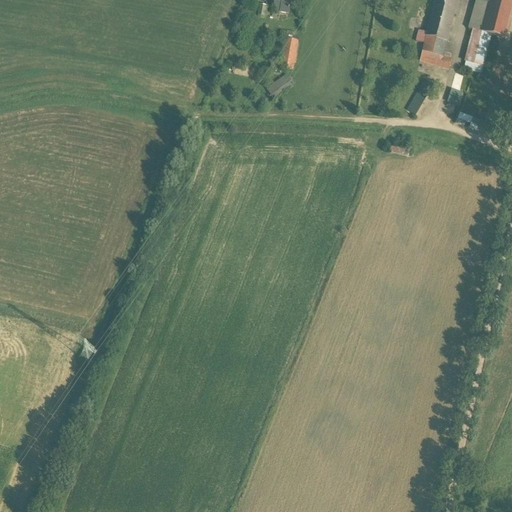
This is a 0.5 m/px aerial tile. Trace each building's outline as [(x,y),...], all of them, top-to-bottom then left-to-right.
[(291,0),(274,0),(273,12),(289,15),(291,0)] [(458,0),(435,0),(427,32),(420,30),(417,42),(425,44),(421,61),(449,69),(452,60),(443,58),(458,0)] [(491,0),(491,4),(484,33),(492,35),(506,39),(511,13),(511,1),(508,0),(491,0)] [(266,6),(259,5),(257,16),(264,17),(266,6)] [(292,70),(299,37),(288,35),(288,39),(285,38),(279,67),(292,70)] [(484,67),(466,63),(464,70),(482,74),(484,67)] [(275,83),(282,92),(294,84),(287,75),(275,83)] [(447,102),(459,105),(463,92),(452,89),(447,102)] [(460,112),(458,118),(473,122),(474,116),(460,112)] [(398,144),(389,142),(388,149),(393,150),(410,156),(412,149),(407,147),(404,145),(398,144)]
